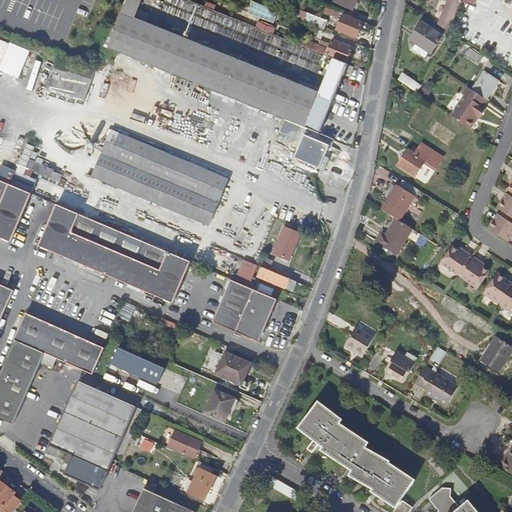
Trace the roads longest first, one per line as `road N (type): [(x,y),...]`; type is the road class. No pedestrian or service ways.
road 1 (residential): [(301,347),(365,152),(393,0)]
road 2 (residential): [(301,347),(450,434),(479,426)]
road 3 (residential): [(511,128),(474,225),(511,256)]
road 4 (residential): [(253,450),(356,511)]
